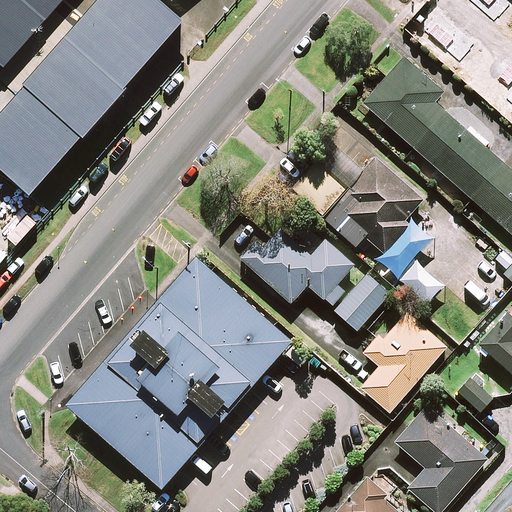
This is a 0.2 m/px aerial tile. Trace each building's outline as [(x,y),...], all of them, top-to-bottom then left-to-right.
[(186,24),(157,0),(98,0),(0,114),(0,171),(30,198),(186,24)] [(0,0),(0,73),(66,0),(0,0)] [(511,25),(493,9),(466,40),(485,56),(480,62),(507,85),(511,78),(511,25)] [(443,94),(404,60),(365,105),(511,234),(511,171),(435,103),(443,94)] [(349,190),(319,163),(294,190),(357,247),(365,237),(384,253),(378,259),(428,303),(443,286),(413,259),(431,239),(408,218),(424,200),(378,158),(349,190)] [(338,286),(356,266),(325,238),(310,255),(281,229),(264,249),(257,242),(242,260),(292,304),(308,286),(332,308),(346,293),(338,286)] [(197,258),(66,406),(163,490),(292,342),(197,258)] [(366,275),(334,310),(358,331),(389,295),(366,275)] [(483,318),(455,293),(445,303),(473,329),(483,318)] [(472,330),(445,305),(432,319),(460,344),(472,330)] [(511,315),(507,311),(478,343),(511,373),(511,315)] [(447,348),(407,313),(384,340),(379,335),(364,353),(380,367),(362,388),(390,413),(447,348)] [(493,400),(471,378),(459,391),(480,412),(493,400)] [(441,511),(488,459),(428,407),(397,443),(427,469),(409,489),(436,511),(441,511)] [(388,495),(368,478),(338,511),(398,511),(384,499),(388,495)]
